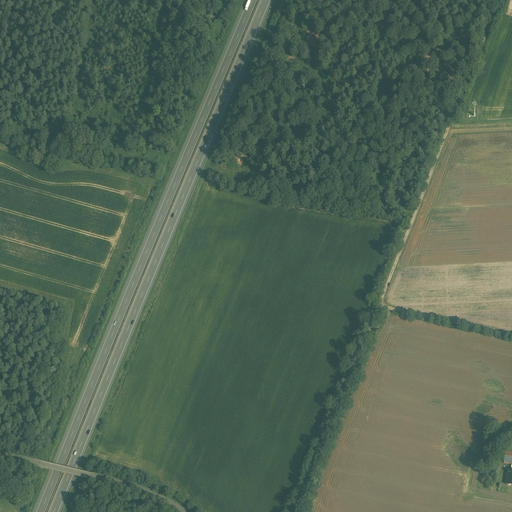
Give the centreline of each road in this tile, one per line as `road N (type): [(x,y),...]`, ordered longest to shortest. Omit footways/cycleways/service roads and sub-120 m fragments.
road 1 (motorway): [(249,0),(38,511)]
road 2 (motorway): [(56,511),(267,0)]
road 3 (track): [(296,511),(495,0)]
road 4 (unclassified): [(0,455),(138,488),(186,511)]
